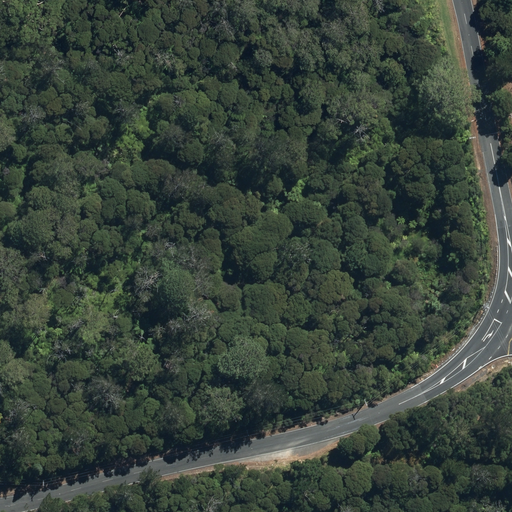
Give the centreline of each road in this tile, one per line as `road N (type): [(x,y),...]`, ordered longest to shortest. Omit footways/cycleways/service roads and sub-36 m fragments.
road 1 (unclassified): [(0,507),(368,418),(459,373),(503,321)]
road 2 (unclassified): [(511,251),(460,0)]
